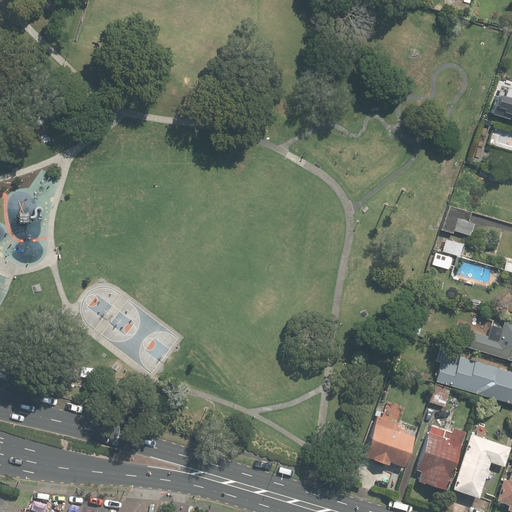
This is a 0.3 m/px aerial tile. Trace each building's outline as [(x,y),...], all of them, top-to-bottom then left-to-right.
[(507,132),(493,127),(490,137),(504,142),(507,132)] [(468,196),(470,186),(485,190),(487,183),(481,182),(483,171),(463,166),(456,193),(468,196)] [(472,212),(450,205),(442,230),(454,234),(455,231),(472,236),(476,224),(469,222),(472,212)] [(463,242),(443,237),(440,252),(460,257),(463,242)] [(451,256),(433,252),(430,265),(447,269),(451,256)] [(0,305),(10,287),(4,284),(7,277),(0,274),(0,305)] [(511,320),(502,317),(496,340),(465,331),(461,347),(511,362),(511,320)] [(511,372),(457,357),(454,368),(438,363),(432,382),(450,387),(511,405),(511,372)] [(450,387),(432,382),(427,402),(444,407),(450,387)] [(399,423),(375,415),(362,457),(402,469),(412,434),(397,429),(399,423)] [(441,492),(463,431),(450,427),(449,432),(430,425),(415,469),(418,470),(414,483),(441,492)] [(509,447),(468,433),(448,491),(475,500),(488,462),(502,467),(509,447)] [(511,511),(511,461),(506,479),(501,477),(493,499),(505,504),(503,510),(508,511),(511,511)]
